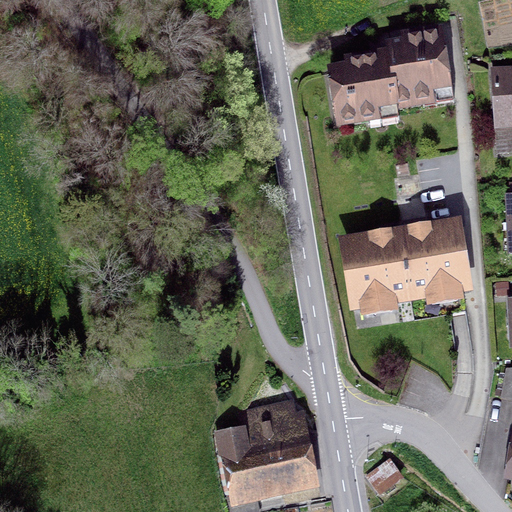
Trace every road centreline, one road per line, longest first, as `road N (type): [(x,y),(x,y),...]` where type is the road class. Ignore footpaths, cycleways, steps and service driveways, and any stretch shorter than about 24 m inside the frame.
road 1 (unclassified): [(62,0),(210,205),(280,352),(325,378)]
road 2 (unclassified): [(454,27),(484,322),(485,382),(464,466)]
road 3 (secondary): [(261,0),(325,378)]
road 4 (unclassified): [(464,466),(437,441),(390,421),(332,419)]
